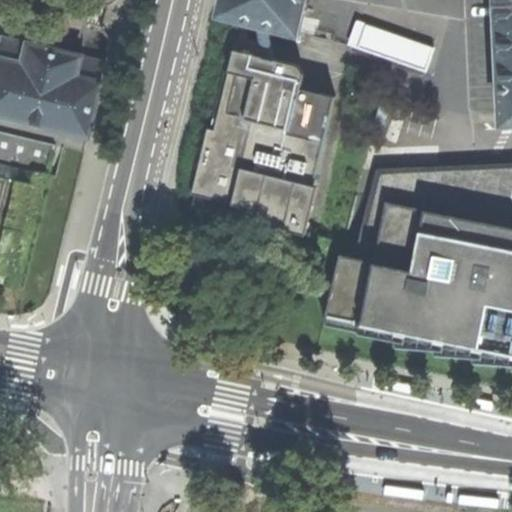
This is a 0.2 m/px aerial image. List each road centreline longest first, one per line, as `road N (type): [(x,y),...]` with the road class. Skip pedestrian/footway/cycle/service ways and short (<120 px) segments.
road 1 (secondary): [(511,459),(103,385)]
road 2 (tertiary): [(176,0),(117,276),(103,385)]
road 3 (secondary): [(108,511),(103,385)]
